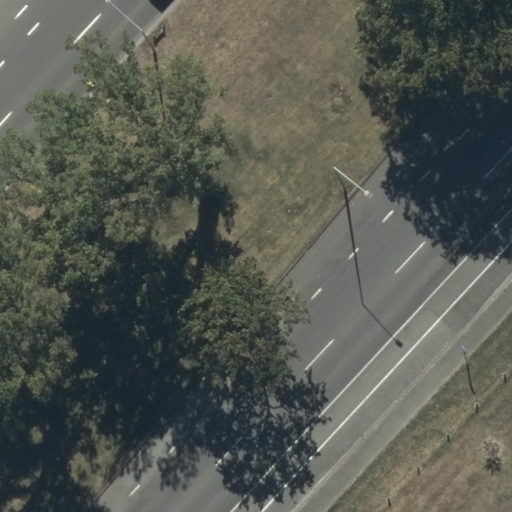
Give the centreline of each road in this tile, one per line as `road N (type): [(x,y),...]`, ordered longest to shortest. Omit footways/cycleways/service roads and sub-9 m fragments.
road 1 (primary): [(511,151),(176,511)]
road 2 (primary): [(0,126),(112,1)]
